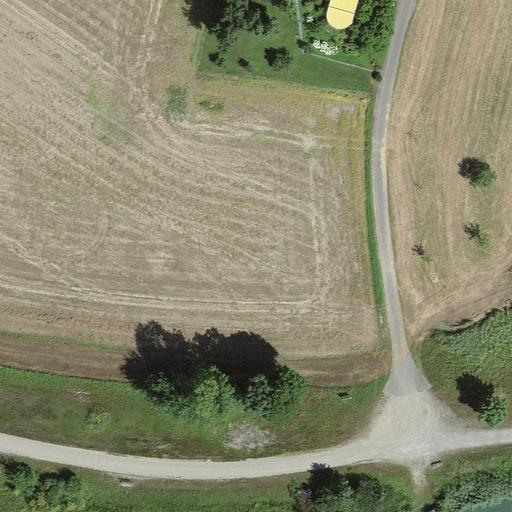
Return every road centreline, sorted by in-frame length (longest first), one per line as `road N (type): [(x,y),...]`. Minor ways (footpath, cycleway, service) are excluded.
road 1 (track): [(0,443),(181,476),(511,435)]
road 2 (track): [(415,448),(376,208),(377,99),(403,0)]
